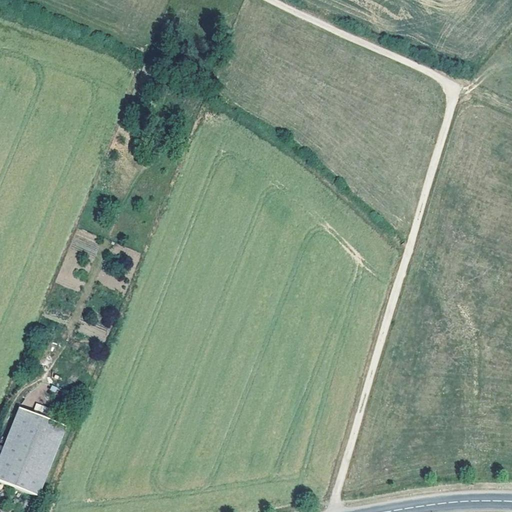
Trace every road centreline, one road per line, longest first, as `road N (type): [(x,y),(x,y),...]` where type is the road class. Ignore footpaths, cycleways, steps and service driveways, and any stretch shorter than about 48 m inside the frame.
road 1 (track): [(337,511),(454,100),(438,74),(268,0)]
road 2 (secondary): [(385,511),(511,500)]
